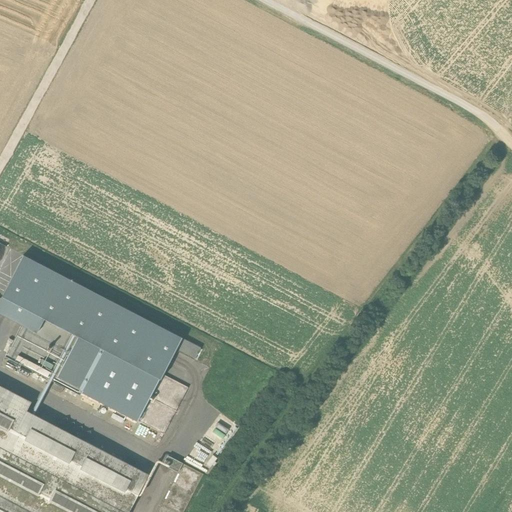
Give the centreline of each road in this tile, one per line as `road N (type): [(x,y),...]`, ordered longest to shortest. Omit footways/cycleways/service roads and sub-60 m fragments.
road 1 (track): [(509,137),(257,0)]
road 2 (track): [(0,168),(90,0)]
